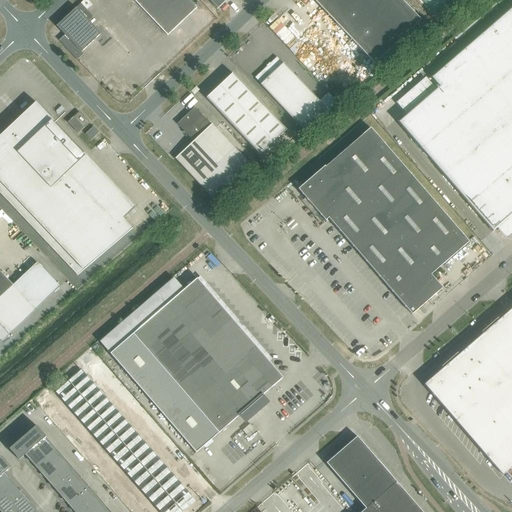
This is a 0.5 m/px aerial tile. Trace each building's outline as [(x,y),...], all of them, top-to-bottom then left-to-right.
[(133,0),(167,36),(197,8),(189,0),(133,0)] [(209,0),(217,8),(226,0),(209,0)] [(313,0),(374,64),(421,20),(401,0),(313,0)] [(65,47),(67,49),(77,60),(83,54),(81,52),(101,34),(89,21),(93,17),(86,10),(87,10),(81,3),(76,8),(56,26),(65,35),(59,40),(65,47)] [(405,116),(398,122),(459,192),(493,232),(498,227),(511,215),(511,6),(427,81),(434,90),(405,115),(405,116)] [(255,78),(305,131),(327,111),(277,58),(270,64),(271,65),(268,68),(267,66),(255,78)] [(260,155),(286,130),(233,73),(206,98),(260,155)] [(36,102),(0,136),(0,135),(0,193),(77,275),(133,228),(124,218),(135,208),(84,153),(83,154),(53,122),(54,121),(36,102)] [(219,205),(233,192),(256,171),(212,124),(211,125),(195,107),(177,124),(193,141),(175,158),(207,192),(219,205)] [(89,122),(79,112),(68,122),(78,133),(89,122)] [(99,132),(93,127),(85,134),(91,140),(99,132)] [(469,242),(426,192),(370,128),(325,167),(324,166),(298,189),(326,222),(327,221),(326,220),(328,218),(412,315),(442,288),(431,275),(469,242)] [(341,249),(363,273),(367,269),(346,245),(341,249)] [(0,339),(1,341),(9,334),(60,287),(37,262),(13,285),(0,271),(0,339)] [(197,278),(197,279),(110,354),(196,453),(241,414),(244,418),(264,401),(260,397),(283,378),(197,278)] [(511,308),(424,385),(503,475),(511,467),(511,308)] [(82,369),(68,380),(75,388),(88,377),(82,369)] [(88,377),(75,388),(81,395),(95,384),(88,377)] [(68,380),(55,392),(62,400),(75,388),(68,380)] [(95,384),(81,395),(88,403),(101,391),(95,384)] [(75,388),(62,400),(68,407),(81,395),(75,388)] [(101,391),(88,403),(94,410),(107,398),(101,391)] [(81,395),(68,407),(75,414),(88,403),(81,395)] [(107,398),(94,410),(100,417),(114,406),(107,398)] [(88,403),(75,414),(81,421),(94,410),(88,403)] [(114,406),(100,417),(107,424),(120,413),(114,406)] [(94,410),(81,421),(87,429),(100,417),(94,410)] [(120,413),(107,424),(113,432),(126,420),(120,413)] [(100,417),(87,429),(93,436),(107,424),(100,417)] [(126,420),(113,432),(119,439),(132,427),(126,420)] [(107,424),(93,436),(100,443),(113,432),(107,424)] [(46,437),(36,426),(9,449),(19,460),(25,455),(46,437)] [(132,427),(119,439),(126,447),(139,436),(132,427)] [(113,432),(100,443),(106,450),(119,439),(113,432)] [(139,436),(126,447),(133,455),(147,444),(139,436)] [(365,508),(361,511),(422,511),(357,436),(326,463),(365,508)] [(25,455),(36,467),(57,449),(46,437),(25,455)] [(119,439),(106,450),(113,459),(126,447),(119,439)] [(147,444),(133,455),(140,463),(154,452),(147,444)] [(126,447),(113,459),(120,467),(133,455),(126,447)] [(46,479),(67,461),(57,449),(36,467),(46,479)] [(154,452),(140,463),(147,472),(161,460),(154,452)] [(133,455),(120,467),(127,475),(140,463),(133,455)] [(10,468),(0,457),(0,456),(0,476),(4,473),(10,468)] [(161,460),(147,472),(155,480),(168,468),(161,460)] [(57,492),(78,474),(67,461),(46,479),(57,492)] [(140,463),(127,475),(134,483),(147,472),(140,463)] [(168,468),(155,480),(162,488),(175,476),(168,468)] [(147,472),(134,483),(141,491),(155,480),(147,472)] [(4,473),(0,476),(0,498),(14,485),(13,484),(4,473)] [(78,474),(57,492),(68,504),(89,486),(78,474)] [(175,476),(162,488),(169,496),(182,485),(175,476)] [(155,480),(141,491),(148,499),(162,488),(155,480)] [(8,511),(25,498),(14,485),(0,498),(0,510),(1,511),(8,511)] [(182,485),(169,496),(176,504),(189,493),(182,485)] [(68,504),(74,511),(83,511),(99,498),(89,486),(68,504)] [(162,488),(148,499),(155,507),(169,496),(162,488)] [(189,493),(176,504),(182,511),(196,501),(189,493)] [(169,496),(155,507),(159,511),(166,511),(176,504),(169,496)] [(8,511),(33,511),(36,510),(25,498),(8,511)] [(99,498),(83,511),(108,511),(110,511),(99,498)]
